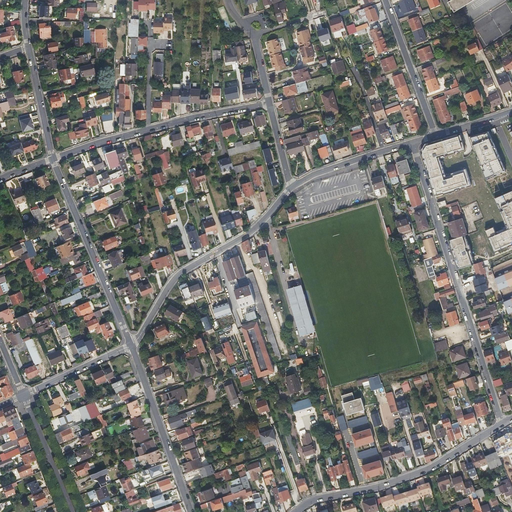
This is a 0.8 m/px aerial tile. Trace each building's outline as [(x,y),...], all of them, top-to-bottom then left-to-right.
[(147,0),(138,0),(139,1),(139,9),(139,10),(143,10),(147,10),(147,9),(147,0)] [(147,0),(147,9),(150,8),(155,8),(155,0),(147,0)] [(272,0),(273,3),(278,23),(283,21),(281,14),(284,13),(283,11),(286,10),(284,4),(281,5),(279,0),(272,0)] [(398,0),(404,14),(416,10),(415,6),(412,7),(408,0),(398,0)] [(427,0),(430,9),(441,6),(439,0),(427,0)] [(452,0),(448,3),(454,13),(474,0),(452,0)] [(96,13),(96,4),(86,4),(86,13),(96,13)] [(47,18),(48,6),(47,6),(39,6),(39,18),(47,18)] [(76,12),(76,9),(67,8),(66,18),(76,19),(76,12)] [(372,9),(365,12),(362,13),(364,16),(367,15),(369,23),(379,19),(375,8),(372,9)] [(345,28),(341,17),(329,21),(332,32),(340,30),(345,28)] [(413,32),(422,28),(418,17),(409,20),(413,32)] [(172,18),(164,18),(164,28),(168,28),(172,28),(172,18)] [(138,37),(138,25),(139,19),(133,19),(133,22),(130,22),(130,34),(132,33),(132,36),(138,37)] [(163,32),(163,21),(154,21),(153,32),(163,32)] [(367,23),(355,28),(356,31),(366,28),(368,27),(367,23)] [(46,24),(39,24),(40,37),(50,37),(49,26),(46,26),(46,24)] [(11,26),(8,26),(6,27),(7,32),(5,33),(0,33),(0,39),(0,41),(8,40),(9,41),(13,40),(13,39),(14,38),(13,34),(14,34),(13,30),(12,30),(11,26)] [(317,32),(320,42),(329,39),(324,27),(322,28),(322,29),(317,31),(317,32)] [(370,31),(374,42),(383,39),(379,27),(370,31)] [(426,39),(422,28),(413,32),(417,43),(426,39)] [(296,32),(297,39),(307,35),(307,34),(309,34),(308,29),(296,32)] [(105,34),(94,34),(94,39),(98,39),(98,47),(105,47),(105,34)] [(297,39),(300,47),(310,45),(308,40),(307,35),(297,39)] [(138,53),(144,54),(144,53),(145,53),(145,49),(143,49),(143,45),(147,45),(147,39),(147,37),(138,37),(138,39),(138,53)] [(268,48),(279,45),(278,42),(277,43),(276,38),(266,41),(268,47),(268,48)] [(383,39),(374,42),(378,54),(388,50),(383,39)] [(482,49),(477,39),(475,40),(476,43),(467,47),(470,54),(482,49)] [(56,43),(47,44),(49,52),(57,51),(56,43)] [(310,45),(300,47),(303,60),(302,60),(304,64),(314,61),(313,57),(314,56),(311,44),(310,45)] [(238,60),(238,62),(248,60),(247,54),(245,54),(244,45),(236,47),(238,60)] [(270,56),(280,53),(279,49),(280,48),(279,45),(268,48),(269,51),(268,51),(270,56)] [(429,46),(417,51),(422,62),(433,58),(429,46)] [(238,60),(236,47),(231,47),(232,53),(225,54),(226,62),(233,61),(238,60)] [(274,67),(275,71),(286,68),(285,64),(284,64),(280,53),(270,56),(273,67),(274,67)] [(75,57),(76,64),(88,62),(87,57),(87,54),(75,57)] [(511,55),(511,56),(501,62),(506,72),(511,69),(510,68),(511,66),(511,55)] [(393,56),(381,60),(385,72),(397,68),(393,56)] [(54,69),(52,58),(44,60),(45,65),(46,65),(47,70),(54,69)] [(346,73),(342,61),(336,62),(331,64),(335,76),(346,73)] [(136,64),(125,64),(125,71),(125,75),(136,75),(136,64)] [(92,65),(80,67),(82,77),(94,74),(92,65)] [(307,67),(294,71),(297,83),(311,80),(307,67)] [(422,70),(426,82),(435,78),(431,67),(422,70)] [(72,81),(75,81),(73,72),(70,73),(69,68),(60,70),(62,80),(71,78),(72,81)] [(24,82),(23,78),(22,75),(23,74),(22,70),(13,72),(15,84),(24,82)] [(392,77),(397,89),(406,85),(402,74),(392,77)] [(508,75),(496,80),(502,92),(509,88),(510,90),(511,89),(511,83),(510,80),(508,75)] [(385,80),(384,76),(381,77),(373,80),(375,84),(385,80)] [(488,79),(484,81),(486,86),(493,83),(491,77),(488,79)] [(435,78),(426,82),(431,93),(440,90),(435,78)] [(339,89),(350,86),(348,80),(346,81),(334,85),(334,86),(339,100),(343,99),(341,92),(340,93),(339,89)] [(239,97),(236,82),(231,84),(231,87),(224,89),(226,100),(239,97)] [(124,89),(125,84),(119,84),(119,89),(119,103),(119,107),(116,107),(116,115),(116,116),(116,117),(119,117),(119,123),(124,123),(124,111),(124,89)] [(190,103),(191,89),(191,87),(191,84),(186,84),(186,90),(181,90),(181,102),(190,103)] [(294,84),(283,88),(286,96),(296,93),(294,84)] [(242,85),(244,100),(258,97),(257,89),(256,89),(256,87),(253,88),(253,90),(250,90),(250,88),(246,89),(246,91),(245,91),(245,86),(244,86),(243,85),(242,85)] [(406,85),(397,89),(401,100),(410,97),(406,85)] [(14,95),(12,89),(0,92),(0,100),(1,103),(8,101),(16,99),(14,95)] [(200,89),(191,89),(190,103),(200,102),(200,95),(200,92),(200,89)] [(212,101),(221,101),(221,89),(212,89),(212,101)] [(466,95),(469,104),(481,99),(477,90),(466,95)] [(332,91),(321,94),(326,113),(337,110),(332,91)] [(58,93),(50,94),(51,98),(50,98),(51,107),(60,105),(59,99),(58,96),(58,93)] [(106,93),(93,97),(95,106),(109,101),(106,93)] [(493,107),(502,102),(497,93),(488,97),(493,107)] [(171,110),(171,104),(171,95),(163,95),(163,102),(163,109),(171,110)] [(200,95),(200,102),(200,104),(208,104),(208,95),(200,95)] [(438,112),(447,109),(444,100),(442,97),(433,100),(438,112)] [(294,98),(283,101),(286,113),(297,110),(294,98)] [(10,108),(8,101),(1,103),(0,102),(0,115),(3,115),(2,110),(10,108)] [(462,112),(468,110),(464,101),(458,104),(462,112)] [(163,112),(163,109),(163,102),(154,102),(154,111),(163,112)] [(381,109),(379,104),(371,107),(376,120),(383,117),(380,109),(381,109)] [(408,119),(417,116),(413,105),(404,108),(408,119)] [(141,106),(135,106),(135,118),(144,118),(145,110),(141,110),(141,106)] [(451,120),(447,109),(438,112),(442,123),(451,120)] [(94,110),(86,112),(87,119),(83,120),(85,126),(85,127),(93,125),(93,126),(97,125),(94,110)] [(255,112),(251,112),(255,126),(265,124),(263,115),(257,116),(255,112)] [(114,120),(112,113),(100,115),(102,122),(114,120)] [(69,121),(67,115),(56,118),(59,130),(68,128),(67,121),(69,121)] [(422,127),(417,116),(408,119),(411,128),(409,128),(410,131),(412,130),(412,131),(422,127)] [(31,117),(19,120),(22,132),(34,129),(31,117)] [(300,118),(288,121),(292,133),(303,129),(300,118)] [(250,121),(237,124),(240,134),(253,131),(250,121)] [(375,134),(371,121),(362,123),(367,137),(372,135),(375,134)] [(232,122),(219,126),(223,136),(235,132),(232,122)] [(189,144),(195,141),(194,137),(198,136),(197,133),(199,133),(199,134),(201,133),(198,124),(191,126),(193,135),(192,136),(189,127),(186,128),(189,137),(187,138),(189,144)] [(390,136),(388,131),(386,132),(383,124),(378,126),(382,138),(390,136)] [(85,127),(85,126),(75,128),(77,137),(88,134),(85,127)] [(207,138),(212,136),(213,136),(209,126),(203,128),(207,138)] [(351,137),(354,146),(365,142),(361,129),(350,132),(350,133),(351,137)] [(302,143),(303,146),(310,144),(309,140),(319,137),(317,133),(314,134),(314,131),(303,135),(300,136),(301,139),(302,141),(302,143)] [(180,134),(171,137),(173,145),(181,142),(182,144),(183,143),(180,134)] [(301,139),(300,136),(283,140),(284,144),(295,141),(301,139)] [(227,149),(243,145),(241,138),(225,143),(227,149)] [(24,151),(24,153),(30,151),(29,150),(31,149),(32,150),(36,149),(35,147),(36,144),(34,143),(32,139),(21,143),(24,151)] [(261,146),(259,140),(243,145),(227,149),(228,156),(261,147),(261,146)] [(302,141),(295,143),(288,145),(286,146),(289,155),(294,153),(294,155),(298,154),(297,152),(305,150),(303,146),(302,143),(302,141)] [(11,155),(24,151),(21,143),(20,142),(8,146),(11,155)] [(198,149),(199,152),(210,149),(207,142),(205,142),(206,147),(201,149),(198,142),(196,142),(198,149)] [(345,142),(334,146),(337,153),(348,150),(345,142)] [(119,165),(122,173),(128,171),(125,161),(124,162),(122,158),(122,156),(123,156),(127,155),(125,147),(115,150),(115,151),(119,165)] [(484,173),(473,147),(432,165),(446,198),(450,196),(450,197),(455,195),(455,194),(458,193),(487,180),(484,173)] [(141,157),(138,148),(132,150),(135,159),(141,157)] [(145,154),(146,159),(159,154),(164,153),(163,152),(162,149),(145,154)] [(209,151),(210,151),(210,149),(199,152),(197,152),(199,156),(202,155),(203,159),(205,159),(206,163),(210,162),(209,158),(211,157),(209,151)] [(327,149),(319,151),(318,152),(320,158),(321,158),(329,155),(327,149)] [(109,168),(119,165),(115,151),(104,154),(109,168)] [(164,153),(159,154),(162,163),(163,163),(164,167),(168,166),(166,161),(164,153)] [(95,170),(104,166),(100,157),(91,160),(95,170)] [(247,163),(232,167),(234,173),(249,169),(256,167),(253,159),(247,161),(247,163)] [(397,162),(397,164),(400,174),(410,171),(406,159),(397,162)] [(74,175),(85,171),(80,160),(77,162),(77,163),(78,165),(75,166),(71,167),(74,175)] [(133,165),(137,179),(142,177),(141,173),(140,173),(137,164),(133,165)] [(394,165),(393,164),(386,166),(392,186),(394,185),(394,183),(399,182),(397,175),(394,165)] [(262,165),(256,167),(256,169),(249,170),(253,186),(254,186),(255,188),(258,187),(258,185),(260,184),(257,173),(263,171),(262,165)] [(272,166),(266,168),(270,179),(275,177),(272,166)] [(199,181),(202,181),(206,179),(203,169),(196,171),(195,168),(194,167),(190,169),(189,170),(194,184),(199,183),(199,181)] [(99,182),(101,186),(111,182),(110,180),(107,171),(100,174),(102,179),(99,181),(99,182)] [(162,172),(152,175),(155,184),(165,181),(162,172)] [(98,183),(95,176),(94,174),(94,173),(87,176),(85,177),(89,187),(98,183)] [(39,188),(44,186),(43,184),(45,184),(48,182),(44,174),(34,178),(39,188)] [(385,186),(382,176),(371,179),(376,198),(381,196),(378,188),(385,186)] [(487,180),(458,193),(462,203),(491,190),(487,180)] [(496,180),(489,182),(492,192),(499,191),(496,180)] [(253,193),(249,181),(241,184),(245,196),(253,193)] [(421,203),(416,186),(404,190),(405,194),(409,193),(413,206),(421,203)] [(495,193),(511,233),(511,195),(508,187),(495,193)] [(10,194),(15,205),(26,200),(21,189),(10,194)] [(112,199),(123,196),(121,190),(110,194),(112,199)] [(243,201),(239,191),(233,193),(236,203),(243,201)] [(102,197),(93,201),(96,210),(106,205),(103,197),(102,197)] [(45,203),(49,212),(57,209),(58,208),(55,199),(45,203)] [(160,209),(161,212),(162,211),(165,221),(170,220),(169,219),(175,217),(172,208),(169,209),(167,204),(159,206),(160,209)] [(451,218),(452,221),(462,218),(463,218),(459,206),(452,208),(455,217),(451,218)] [(296,207),(287,209),(289,220),(299,218),(296,207)] [(243,224),(238,208),(231,211),(232,214),(235,225),(239,224),(240,225),(243,224)] [(246,211),(248,220),(256,212),(254,208),(246,211)] [(120,209),(109,213),(115,226),(125,222),(120,209)] [(415,213),(417,222),(426,219),(423,210),(415,213)] [(33,215),(36,223),(42,220),(39,213),(33,215)] [(51,223),(54,230),(69,223),(65,214),(54,218),(55,222),(51,223)] [(235,225),(232,214),(219,219),(223,231),(236,226),(235,225)] [(400,234),(400,236),(408,233),(407,232),(412,230),(407,217),(396,220),(397,224),(400,234)] [(213,233),(218,232),(213,218),(212,218),(206,220),(202,221),(205,232),(212,230),(213,233)] [(462,218),(452,221),(448,223),(449,226),(463,222),(462,218)] [(426,219),(417,222),(420,230),(429,227),(426,219)] [(463,222),(449,226),(453,239),(467,234),(463,222)] [(397,224),(385,227),(389,237),(400,234),(397,224)] [(25,238),(26,241),(30,239),(28,234),(30,233),(28,226),(25,227),(22,229),(25,238)] [(73,235),(70,226),(61,230),(64,239),(73,235)] [(200,245),(194,229),(186,231),(192,248),(200,245)] [(208,242),(206,235),(205,232),(199,234),(202,244),(208,242)] [(469,238),(468,234),(467,234),(453,240),(455,244),(469,238)] [(105,250),(117,245),(114,236),(101,241),(105,250)] [(436,251),(432,237),(423,240),(428,254),(436,251)] [(248,240),(242,243),(245,252),(252,251),(248,240)] [(61,244),(55,247),(60,258),(73,253),(71,249),(68,241),(65,243),(61,244)] [(17,245),(9,248),(11,252),(12,252),(14,256),(18,255),(21,254),(23,253),(20,245),(21,244),(20,243),(17,245)] [(183,244),(172,247),(174,256),(178,255),(186,252),(183,244)] [(27,253),(29,257),(33,256),(28,245),(25,246),(27,253)] [(484,248),(476,250),(480,262),(488,259),(491,268),(507,261),(504,253),(490,258),(489,255),(487,256),(484,248)] [(70,260),(72,265),(80,262),(78,258),(76,258),(76,257),(77,256),(80,255),(78,250),(73,253),(60,258),(58,259),(60,264),(70,260)] [(266,250),(263,251),(269,270),(271,270),(266,250)] [(112,268),(121,264),(116,251),(107,254),(112,268)] [(269,270),(263,251),(258,252),(261,262),(264,272),(269,270)] [(141,261),(149,257),(147,252),(138,256),(141,261)] [(161,257),(164,265),(171,263),(170,261),(169,256),(168,254),(164,256),(163,252),(160,253),(161,256),(161,257)] [(254,264),(261,262),(258,252),(251,255),(254,264)] [(423,259),(428,275),(431,273),(429,268),(431,264),(442,261),(440,255),(432,257),(432,256),(423,259)] [(152,269),(164,265),(161,257),(149,261),(152,269)] [(480,262),(472,264),(476,276),(481,274),(479,269),(482,268),(480,262)] [(65,279),(66,283),(82,276),(87,274),(83,264),(74,268),(76,274),(65,279)] [(140,265),(128,270),(132,279),(144,273),(140,265)] [(260,316),(246,275),(245,271),(235,275),(242,298),(249,319),(260,316)] [(87,274),(82,276),(86,284),(94,281),(94,280),(95,279),(94,277),(93,278),(91,272),(87,274)] [(260,316),(274,359),(281,357),(253,272),(246,275),(260,316)] [(436,277),(436,278),(439,286),(449,283),(446,273),(440,274),(441,276),(436,277)] [(496,284),(492,274),(490,275),(490,276),(485,277),(487,285),(490,284),(493,283),(494,284),(496,284)] [(212,282),(208,283),(211,290),(217,288),(218,291),(222,290),(218,278),(214,279),(214,281),(212,282)] [(136,299),(128,281),(116,286),(119,292),(124,290),(126,295),(129,302),(136,299)] [(511,281),(511,282),(502,286),(506,297),(511,294),(511,281)] [(140,282),(136,283),(141,295),(151,290),(148,283),(142,285),(140,282)] [(193,296),(189,286),(187,282),(181,285),(186,298),(188,298),(192,296),(193,296)] [(193,296),(194,298),(204,294),(200,282),(189,286),(193,296)] [(208,283),(204,284),(207,291),(209,296),(213,294),(211,290),(208,283)] [(300,285),(288,288),(294,308),(296,308),(296,309),(293,310),(293,311),(293,312),(294,313),(295,313),(297,313),(298,314),(295,315),(302,335),(314,331),(307,310),(304,311),(302,307),(306,306),(300,285)] [(439,293),(438,292),(434,293),(436,300),(440,299),(440,297),(454,292),(452,289),(439,293)] [(13,305),(23,301),(19,292),(9,296),(13,305)] [(76,293),(62,299),(64,303),(78,297),(76,293)] [(126,295),(119,297),(122,304),(129,302),(126,295)] [(448,308),(453,306),(452,303),(447,305),(445,297),(441,299),(444,309),(448,308)] [(473,303),(475,310),(486,306),(484,298),(479,300),(479,301),(473,303)] [(83,314),(84,316),(93,312),(89,301),(71,308),(72,310),(75,309),(78,317),(83,314)] [(49,303),(54,315),(57,313),(53,302),(49,303)] [(180,309),(170,305),(165,314),(175,319),(180,309)] [(479,313),(482,321),(493,317),(493,316),(498,314),(497,310),(498,310),(497,305),(490,307),(491,309),(479,313)] [(40,307),(27,313),(29,316),(33,314),(32,313),(41,309),(40,307)] [(5,322),(12,319),(7,309),(0,312),(0,316),(2,316),(5,322)] [(450,326),(459,323),(455,311),(446,314),(450,326)] [(84,316),(89,329),(95,327),(98,332),(102,330),(99,325),(98,323),(96,318),(96,317),(93,312),(84,316)] [(27,313),(16,317),(20,329),(32,324),(29,316),(27,313)] [(203,320),(207,329),(212,327),(208,316),(202,318),(203,320)] [(50,324),(47,318),(34,323),(38,332),(48,328),(47,325),(50,324)] [(490,323),(489,319),(479,322),(481,330),(491,327),(490,323)] [(273,371),(256,321),(241,327),(258,376),(273,371)] [(99,325),(102,330),(105,338),(113,335),(111,331),(112,330),(110,326),(108,322),(99,325)] [(67,326),(66,323),(59,327),(57,327),(61,338),(70,334),(67,326)] [(165,324),(152,329),(156,339),(169,333),(165,324)] [(505,332),(502,324),(497,326),(492,328),(494,336),(505,332)] [(24,341),(29,339),(28,337),(21,340),(17,332),(12,335),(11,331),(6,334),(8,338),(9,338),(13,346),(16,344),(24,341)] [(510,340),(507,332),(505,332),(494,336),(495,339),(497,345),(505,342),(510,340)] [(206,349),(202,337),(196,339),(199,347),(189,350),(191,355),(204,350),(206,349)] [(29,339),(24,341),(27,348),(33,362),(34,365),(40,362),(30,339),(29,339)] [(27,348),(24,341),(16,344),(19,352),(27,348)] [(225,343),(222,344),(222,346),(226,357),(231,370),(236,368),(233,361),(235,360),(232,353),(231,354),(226,341),(224,341),(225,343)] [(434,346),(435,351),(448,347),(446,342),(438,345),(434,346)] [(226,357),(222,346),(211,349),(216,361),(221,359),(221,358),(226,357)] [(462,346),(449,349),(453,360),(465,356),(462,346)] [(495,360),(490,347),(483,349),(486,361),(492,359),(493,361),(495,360)] [(47,354),(51,364),(64,359),(60,349),(47,354)] [(511,360),(508,350),(498,354),(502,364),(511,360)] [(159,354),(158,354),(150,357),(149,358),(151,362),(152,364),(151,365),(152,369),(163,365),(159,354)] [(202,374),(196,358),(187,362),(192,377),(202,374)] [(38,373),(34,365),(33,362),(32,363),(33,365),(25,368),(28,377),(38,373)] [(466,364),(456,367),(460,377),(470,374),(466,364)] [(165,369),(163,367),(155,370),(158,379),(167,376),(168,380),(175,377),(172,370),(171,371),(170,368),(165,369)] [(116,381),(122,379),(131,375),(129,370),(113,376),(110,368),(103,371),(104,373),(106,378),(108,383),(115,381),(116,381)] [(315,369),(318,379),(319,379),(321,388),(326,386),(324,377),(321,378),(318,368),(315,369)] [(104,381),(103,379),(102,374),(100,371),(94,374),(92,375),(93,379),(96,384),(104,381)] [(300,390),(295,373),(285,376),(290,393),(300,390)] [(249,374),(239,377),(242,385),(252,381),(249,374)] [(427,379),(425,374),(412,378),(414,383),(427,379)] [(0,384),(3,383),(4,385),(8,383),(5,375),(0,376),(0,384)] [(370,387),(372,392),(384,389),(383,384),(381,384),(379,376),(367,379),(370,387)] [(474,376),(466,379),(470,390),(478,387),(474,376)] [(210,377),(202,379),(205,387),(209,385),(208,384),(212,382),(210,377)] [(501,377),(493,381),(494,386),(502,382),(501,377)] [(358,389),(359,391),(370,387),(367,379),(367,378),(356,381),(358,389)] [(81,396),(85,394),(78,379),(74,381),(81,396)] [(115,392),(126,388),(122,379),(116,381),(112,383),(115,392)] [(229,400),(236,397),(230,380),(223,383),(229,400)] [(355,380),(334,386),(336,391),(353,386),(354,390),(358,389),(356,381),(355,380)] [(404,392),(410,390),(407,380),(401,382),(404,392)] [(454,389),(464,385),(463,380),(453,383),(454,389)] [(511,391),(511,381),(503,384),(506,394),(511,391)] [(0,386),(0,388),(4,398),(10,395),(12,391),(8,383),(4,385),(0,386)] [(446,386),(449,393),(455,391),(454,389),(453,383),(446,386)] [(187,397),(184,386),(163,393),(168,405),(177,402),(177,401),(187,397)] [(353,386),(336,391),(334,392),(345,433),(365,427),(354,390),(353,386)] [(130,396),(127,389),(118,393),(121,400),(130,396)] [(386,394),(389,406),(396,404),(393,395),(392,392),(386,394)] [(58,394),(53,396),(52,399),(54,403),(49,405),(53,415),(62,411),(58,404),(63,402),(60,395),(58,394)] [(511,408),(506,394),(501,395),(502,398),(499,399),(500,403),(503,402),(504,406),(503,406),(505,411),(511,408)] [(311,406),(309,398),(291,404),(293,412),(311,406)] [(269,409),(266,399),(256,402),(260,412),(269,409)] [(96,416),(98,415),(92,401),(84,405),(88,415),(90,418),(96,416)] [(129,418),(137,415),(139,414),(133,401),(124,404),(129,418)] [(485,402),(474,406),(478,416),(488,413),(485,402)] [(88,415),(84,405),(81,406),(78,407),(82,417),(88,415)] [(9,406),(0,410),(0,421),(1,421),(2,424),(4,423),(3,420),(5,420),(8,428),(0,430),(0,435),(8,432),(21,426),(13,407),(9,406)] [(327,410),(326,407),(321,409),(325,419),(329,418),(327,411),(327,410)] [(466,425),(464,417),(462,410),(455,412),(460,427),(466,425)] [(71,421),(67,412),(56,416),(60,426),(71,421)] [(186,412),(168,418),(172,428),(181,424),(184,423),(182,418),(182,417),(187,415),(186,412)] [(374,427),(382,425),(379,413),(371,414),(374,427)] [(101,428),(104,427),(100,414),(98,415),(96,416),(100,428),(101,428)] [(474,414),(464,417),(466,425),(477,421),(474,414)] [(127,418),(131,430),(141,427),(137,415),(129,418),(127,418)] [(451,441),(457,439),(453,429),(452,426),(449,417),(442,420),(444,427),(449,425),(450,429),(447,431),(451,441)] [(426,422),(415,426),(418,436),(419,438),(430,434),(426,422)] [(464,437),(461,428),(457,429),(456,424),(454,425),(455,428),(453,429),(457,439),(464,437)] [(407,440),(418,436),(415,426),(414,425),(403,428),(404,429),(407,440)] [(25,434),(21,426),(8,432),(10,437),(5,439),(7,442),(25,434)] [(130,431),(134,443),(147,438),(142,426),(141,427),(131,430),(130,431)] [(178,436),(192,430),(190,426),(176,431),(178,436)] [(68,427),(54,433),(58,443),(72,436),(68,427)] [(75,433),(77,438),(77,437),(79,437),(89,433),(87,428),(75,433)] [(352,434),(356,448),(375,442),(371,428),(352,434)] [(445,435),(447,434),(445,428),(435,431),(438,438),(445,436),(445,435)] [(272,429),(260,433),(260,435),(263,443),(276,438),(272,429)] [(194,434),(192,430),(178,436),(179,440),(194,434)] [(82,445),(94,441),(91,432),(89,433),(79,437),(82,445)] [(304,447),(302,448),(304,456),(316,451),(313,444),(312,444),(308,433),(304,435),(305,437),(301,439),(304,447)] [(30,448),(25,434),(7,442),(1,445),(3,449),(13,444),(14,445),(19,443),(20,446),(18,447),(18,448),(0,455),(0,456),(2,461),(30,448)] [(196,436),(183,441),(186,449),(197,446),(195,442),(198,441),(196,436)] [(145,454),(154,450),(150,440),(143,442),(144,445),(138,447),(134,449),(137,457),(145,454)] [(403,448),(401,441),(398,442),(399,446),(401,445),(401,447),(394,450),(396,458),(406,455),(404,451),(403,448)] [(300,463),(294,446),(290,448),(296,465),(300,463)] [(393,459),(390,451),(389,446),(381,448),(383,453),(380,454),(382,460),(385,459),(388,458),(389,460),(393,459)] [(413,456),(412,455),(409,446),(403,448),(404,451),(406,455),(407,458),(413,456)] [(88,447),(75,452),(77,456),(75,456),(77,461),(91,455),(88,447)] [(196,448),(186,452),(188,457),(189,460),(199,457),(196,448)] [(161,459),(157,449),(154,450),(145,454),(146,457),(147,458),(148,459),(150,463),(161,459)] [(29,462),(35,459),(32,451),(20,456),(21,458),(22,457),(25,464),(29,462)] [(424,454),(427,462),(431,461),(430,458),(435,456),(433,451),(424,454)] [(471,459),(474,468),(488,463),(486,458),(483,453),(478,455),(479,456),(471,459)] [(491,470),(502,465),(498,453),(486,458),(488,463),(491,470)] [(357,458),(353,459),(358,474),(374,468),(371,458),(368,459),(366,455),(357,458)] [(198,458),(183,463),(186,470),(186,471),(201,466),(201,464),(198,458)] [(123,464),(126,471),(133,468),(131,465),(130,465),(129,460),(122,462),(123,464)] [(342,461),(348,481),(353,479),(347,460),(342,461)] [(247,474),(248,478),(251,477),(252,479),(259,477),(257,471),(261,469),(258,461),(247,465),(249,470),(246,471),(247,474)] [(337,479),(341,478),(340,475),(345,473),(342,464),(341,465),(340,461),(337,462),(338,466),(333,467),(337,479)] [(33,473),(29,462),(25,464),(16,468),(20,476),(26,474),(27,476),(33,473)] [(81,464),(74,467),(77,475),(80,474),(81,475),(85,474),(83,470),(84,469),(84,468),(82,469),(81,464)] [(212,474),(214,473),(211,464),(199,468),(202,477),(212,474)] [(337,479),(333,467),(330,468),(328,469),(331,481),(337,479)] [(102,470),(89,475),(91,479),(92,479),(93,479),(94,479),(95,479),(96,480),(97,480),(97,481),(98,482),(100,487),(105,485),(106,484),(104,480),(104,479),(104,478),(104,477),(104,476),(105,476),(105,475),(106,474),(107,474),(107,473),(106,468),(102,470)] [(269,479),(274,477),(271,468),(262,472),(265,480),(269,479)] [(227,469),(214,473),(212,474),(214,478),(224,475),(226,480),(232,478),(230,473),(229,473),(227,469)] [(154,475),(156,479),(166,476),(164,471),(154,475)] [(250,487),(248,478),(247,474),(240,477),(241,483),(231,487),(232,491),(233,493),(234,493),(245,489),(247,488),(250,487)] [(452,480),(451,475),(444,477),(445,479),(438,482),(442,492),(455,488),(452,480)] [(465,488),(461,477),(452,480),(455,488),(456,491),(465,488)] [(168,478),(157,482),(159,488),(160,488),(162,491),(171,487),(168,478)] [(301,491),(309,488),(305,478),(297,481),(301,491)] [(124,479),(119,480),(123,489),(125,488),(126,490),(133,487),(130,481),(126,483),(124,479)] [(36,492),(41,490),(39,485),(38,486),(35,480),(26,483),(31,494),(36,492)] [(17,485),(16,481),(10,483),(10,484),(2,488),(6,497),(14,493),(12,487),(17,485)] [(511,494),(511,487),(509,481),(505,482),(506,485),(498,488),(501,495),(506,493),(508,497),(511,494)] [(476,494),(474,490),(472,482),(465,485),(467,492),(466,492),(467,494),(468,496),(476,494)] [(417,487),(418,490),(420,497),(433,493),(429,483),(417,487)] [(99,503),(110,499),(105,485),(100,487),(94,489),(99,503)] [(286,485),(278,488),(282,500),(287,499),(287,498),(290,496),(288,489),(286,485)] [(282,500),(278,488),(277,486),(273,488),(275,493),(276,493),(277,495),(274,496),(277,504),(282,502),(282,500)] [(215,496),(211,487),(196,493),(199,502),(215,496)] [(501,495),(498,488),(492,491),(495,496),(495,497),(501,495)] [(124,494),(129,506),(137,503),(132,489),(124,492),(124,494)] [(247,497),(245,489),(234,493),(235,498),(241,496),(242,499),(247,497)] [(409,503),(421,500),(420,497),(418,490),(406,494),(409,503)] [(31,494),(29,496),(30,498),(32,497),(34,500),(35,500),(38,506),(47,502),(43,492),(38,494),(36,492),(31,494)] [(223,502),(232,499),(230,494),(229,494),(221,497),(223,502)] [(397,507),(409,503),(406,494),(394,498),(396,505),(397,507)] [(151,499),(150,498),(145,500),(137,503),(138,506),(146,503),(146,504),(152,502),(154,508),(165,505),(161,495),(151,499)] [(382,505),(383,509),(396,505),(394,498),(393,495),(380,500),(382,505)] [(482,511),(481,508),(476,495),(475,495),(475,496),(473,497),(474,501),(473,501),(477,510),(473,511),(482,511)] [(495,497),(495,496),(490,499),(493,505),(498,502),(495,497)] [(223,505),(223,502),(221,497),(200,505),(201,509),(207,507),(208,508),(212,507),(213,509),(223,505)] [(379,511),(378,506),(376,499),(375,498),(363,502),(366,511),(379,511)] [(461,501),(460,501),(456,502),(458,507),(470,503),(469,498),(461,501)] [(99,503),(91,507),(92,511),(107,511),(105,504),(101,506),(99,503)] [(160,510),(161,511),(167,511),(173,510),(173,511),(181,511),(178,503),(160,510)] [(245,506),(246,511),(257,511),(255,503),(245,506)] [(343,511),(357,511),(355,503),(342,507),(343,511)]
